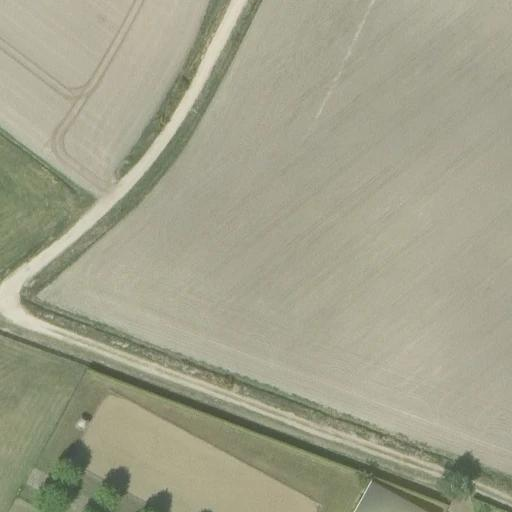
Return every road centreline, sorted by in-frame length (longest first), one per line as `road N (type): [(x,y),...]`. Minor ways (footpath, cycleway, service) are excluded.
road 1 (track): [(0,308),(511,496)]
road 2 (track): [(241,0),(203,77),(126,184),(0,295)]
